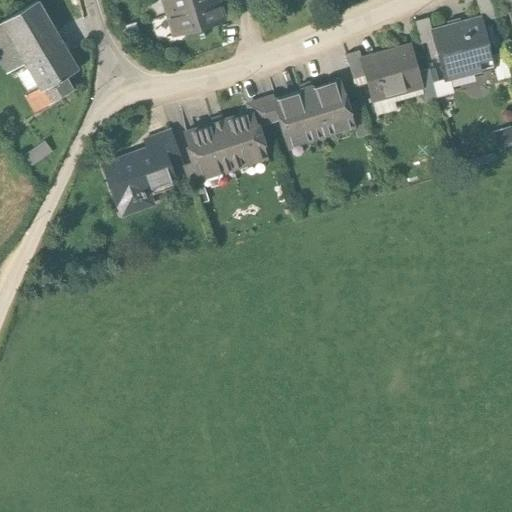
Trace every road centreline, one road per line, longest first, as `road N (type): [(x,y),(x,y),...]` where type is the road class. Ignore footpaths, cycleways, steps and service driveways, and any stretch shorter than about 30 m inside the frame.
road 1 (unclassified): [(247,66),(399,0)]
road 2 (unclassified): [(127,95),(247,66)]
